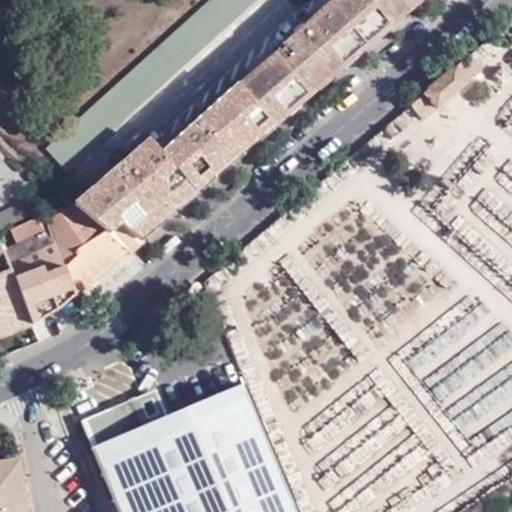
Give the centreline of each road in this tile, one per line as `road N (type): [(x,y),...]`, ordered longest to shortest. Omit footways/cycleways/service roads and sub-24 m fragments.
road 1 (tertiary): [(493,0),(106,330),(24,377)]
road 2 (residential): [(43,511),(24,377)]
